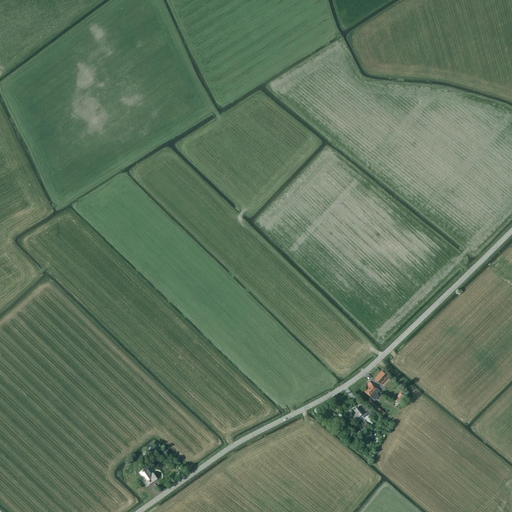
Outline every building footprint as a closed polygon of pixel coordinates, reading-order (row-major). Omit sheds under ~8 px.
[(374,379),(381,385),(387,377),(381,371),(374,379)] [(365,387),(367,388),(364,392),(370,397),(373,399),(377,395),(376,394),(379,390),(369,382),(365,387)] [(394,401),(399,404),(404,397),(399,393),(394,401)] [(354,410),(356,413),(354,415),(357,419),(361,415),(364,417),(368,414),(370,416),(372,414),(368,410),(369,409),(365,406),(360,409),(358,407),(354,410)] [(384,417),(389,422),(393,418),(387,414),(384,417)] [(142,481),(146,486),(157,479),(153,473),(151,475),(146,468),(140,473),(144,479),(142,481)]
